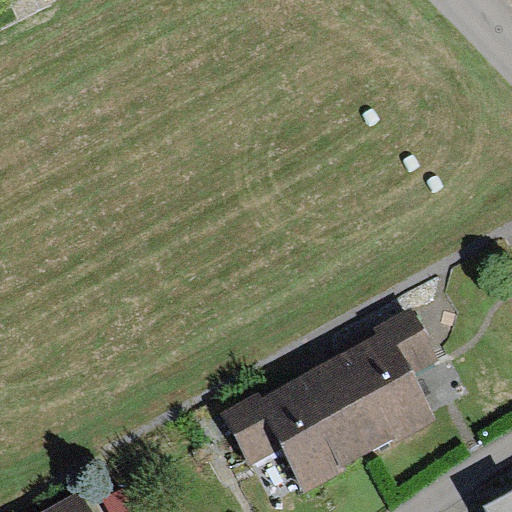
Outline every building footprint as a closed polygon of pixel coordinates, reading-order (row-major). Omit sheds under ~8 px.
[(317,374),(368,466),(437,427),(411,382),(441,365),(413,314),(373,336),(376,341),(317,374)] [(307,499),(368,466),(317,374),(263,405),(259,398),(221,419),(250,470),(281,453),(307,499)] [(135,511),(124,492),(103,504),(107,511),(135,511)] [(88,511),(80,496),(52,511),(88,511)] [(511,511),(511,499),(490,511),(511,511)]
